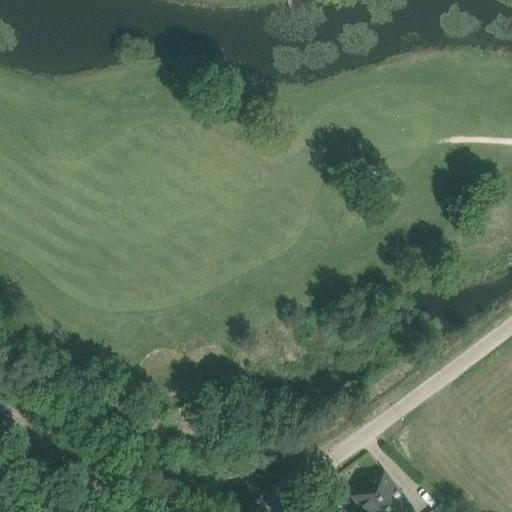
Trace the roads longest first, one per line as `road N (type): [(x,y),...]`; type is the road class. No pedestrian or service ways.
road 1 (unclassified): [(264,511),(511,326)]
road 2 (track): [(125,511),(0,403)]
